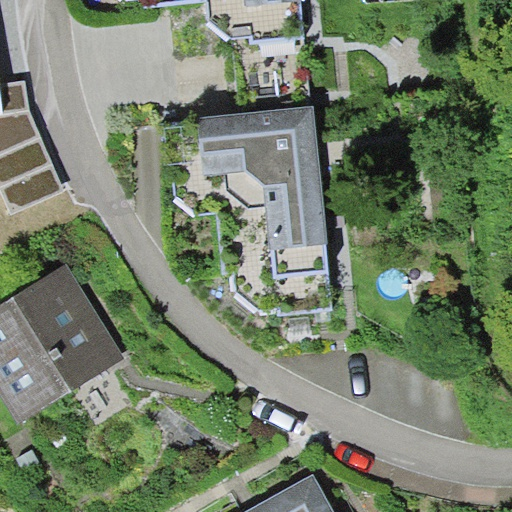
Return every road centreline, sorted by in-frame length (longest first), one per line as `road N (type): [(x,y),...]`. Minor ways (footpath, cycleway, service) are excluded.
road 1 (residential): [(52,0),(82,137),(123,233),(185,309),(270,382),(336,422),(395,443),(511,462)]
road 2 (track): [(479,0),(511,351)]
